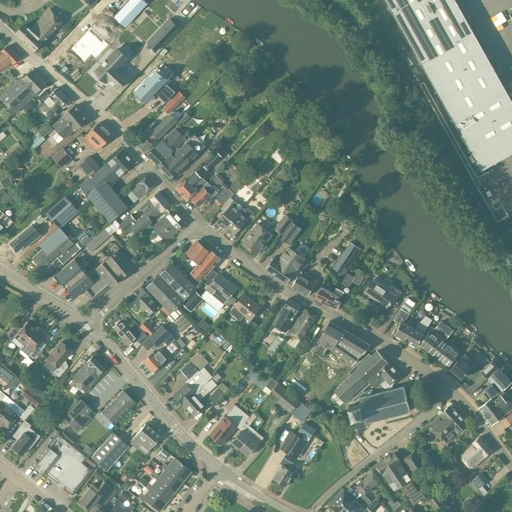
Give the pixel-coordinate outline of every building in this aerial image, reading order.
[(142,0),(131,0),(115,17),(125,27),(147,4),(142,0)] [(443,0),(373,0),(463,159),(460,161),(464,168),(467,166),(472,175),(511,153),(511,121),(506,110),(443,0)] [(503,27),(511,21),(511,7),(497,16),(503,27)] [(50,9),(31,29),(25,24),(15,34),(35,52),(65,20),(55,11),(55,12),(50,9)] [(158,33),(149,42),(158,50),(176,32),(168,25),(160,34),(158,33)] [(110,43),(106,39),(93,27),(81,39),(80,39),(80,40),(77,44),(76,44),(72,48),(86,61),(93,53),(97,57),(110,43)] [(0,72),(21,58),(9,46),(0,52),(0,72)] [(402,60),(397,50),(390,54),(396,63),(402,60)] [(103,62),(96,70),(106,80),(108,78),(111,80),(110,81),(114,84),(117,86),(127,76),(118,68),(124,61),(114,51),(107,59),(106,58),(103,61),(104,62),(103,62)] [(33,70),(24,79),(21,76),(18,80),(17,79),(0,95),(0,97),(15,114),(47,84),(33,70)] [(153,75),(139,90),(150,101),(159,90),(164,95),(173,86),(168,81),(167,81),(164,77),(164,76),(162,75),(157,71),(154,75),(153,75)] [(58,88),(39,107),(53,120),(72,101),(58,88)] [(169,113),(185,98),(178,91),(171,98),(172,99),(164,107),(169,113)] [(26,119),(34,112),(27,105),(9,120),(14,126),(24,117),(26,119)] [(65,117),(54,126),(60,132),(54,137),(60,143),(65,138),(66,139),(76,129),(77,130),(89,120),(76,105),(64,116),(65,117)] [(292,129),(304,116),(296,109),(284,122),(292,129)] [(176,119),(182,125),(191,116),(185,111),(182,114),(176,119)] [(163,132),(176,119),(182,114),(179,112),(173,112),(171,114),(152,132),(152,131),(139,144),(145,151),(164,132),(163,132)] [(114,136),(100,122),(85,138),(89,141),(87,143),(91,147),(93,145),(98,150),(114,136)] [(4,124),(0,127),(0,146),(6,153),(19,141),(4,124)] [(43,137),(53,129),(48,124),(39,132),(43,137)] [(158,165),(186,139),(176,128),(148,154),(158,165)] [(173,152),(158,165),(172,178),(205,145),(195,134),(179,149),(177,147),(173,152)] [(61,168),(72,158),(63,147),(52,157),(61,168)] [(110,184),(120,176),(135,164),(123,150),(99,170),(99,169),(80,185),(110,222),(128,207),(110,184)] [(202,164),(207,170),(221,157),(216,152),(202,164)] [(80,165),(90,176),(100,166),(90,155),(80,165)] [(200,190),(207,183),(196,171),(177,189),(187,201),(191,197),(196,193),(197,194),(200,191),(200,190)] [(221,209),(231,198),(236,192),(230,187),(229,188),(223,182),(225,181),(217,173),(207,183),(200,190),(200,191),(197,194),(196,193),(191,197),(200,206),(212,195),(213,197),(214,196),(218,199),(215,202),(221,208),(221,209)] [(132,189),(135,192),(140,198),(155,186),(147,177),(132,189)] [(0,200),(4,205),(17,194),(13,189),(0,200)] [(137,234),(170,205),(159,192),(141,208),(146,213),(137,220),(132,215),(121,225),(126,231),(130,227),(137,234)] [(48,214),(60,228),(79,211),(66,197),(48,214)] [(225,229),(240,211),(235,206),(237,203),(231,198),(221,209),(225,212),(217,221),(225,229)] [(244,209),(241,212),(240,211),(225,229),(233,236),(241,227),(245,231),(255,218),(254,217),(254,215),(253,212),(250,210),(247,208),(244,209)] [(0,235),(14,221),(1,209),(0,210),(0,235)] [(165,241),(186,223),(174,209),(167,215),(153,228),(165,241)] [(45,212),(35,221),(38,225),(49,217),(45,212)] [(281,235),(293,219),(285,213),(273,229),(281,235)] [(289,245),(301,229),(292,222),(279,238),(289,245)] [(256,254),(271,234),(258,223),(243,243),(256,254)] [(16,250),(18,253),(40,235),(32,225),(26,230),(10,243),(11,244),(9,245),(14,251),(16,250)] [(60,228),(46,240),(41,244),(45,248),(34,258),(44,270),(58,257),(64,264),(93,238),(86,230),(84,230),(77,237),(77,238),(79,240),(76,242),(75,241),(73,242),(60,228)] [(91,252),(110,235),(104,228),(85,245),(91,252)] [(199,262),(211,249),(205,243),(203,245),(198,241),(188,252),(199,262)] [(361,249),(350,242),(333,268),(343,275),(361,249)] [(140,264),(146,258),(131,243),(125,248),(140,264)] [(287,283),(300,265),(305,258),(290,246),(284,254),(279,262),(273,257),(266,268),(287,283)] [(112,286),(134,267),(119,249),(97,268),(103,275),(95,281),(76,259),(57,275),(76,298),(84,291),(87,294),(105,278),(112,286)] [(192,271),(191,272),(201,281),(202,280),(222,258),(211,249),(199,262),(199,263),(192,271)] [(185,300),(198,288),(173,262),(161,274),(185,300)] [(302,270),(299,275),(292,286),(308,296),(318,279),(302,270)] [(197,285),(201,281),(191,272),(187,276),(197,285)] [(347,273),(341,283),(349,288),(352,282),(359,286),(364,276),(357,272),(355,277),(347,273)] [(223,304),(228,299),(237,289),(219,273),(206,289),(214,296),(213,296),(223,304)] [(185,300),(160,274),(148,286),(172,312),(177,308),(185,300)] [(387,307),(396,295),(374,279),(365,292),(387,307)] [(315,298),(325,304),(332,291),(322,285),(315,298)] [(149,316),(160,305),(142,286),(131,297),(149,316)] [(336,287),(334,292),(332,291),(325,304),(335,309),(342,296),(344,292),(336,287)] [(190,311),(203,298),(195,290),(183,303),(190,311)] [(251,318),(260,307),(244,294),(231,310),(240,318),(244,313),(251,318)] [(297,313),(301,306),(289,299),(273,325),(285,332),(289,325),(296,314),(297,313)] [(177,308),(168,317),(172,322),(182,314),(177,308)] [(287,335),(290,337),(287,342),(295,348),(298,343),(299,343),(312,324),(313,324),(318,316),(304,308),(287,335)] [(400,308),(393,320),(399,324),(402,319),(405,321),(410,314),(400,308)] [(414,327),(412,326),(414,323),(408,320),(406,323),(403,321),(395,334),(403,339),(402,340),(409,343),(409,342),(417,347),(425,333),(432,319),(426,316),(414,327)] [(130,345),(137,339),(141,344),(149,337),(148,337),(149,336),(144,330),(143,331),(136,337),(122,320),(114,327),(130,345)] [(149,336),(149,335),(156,330),(147,320),(139,326),(143,331),(144,330),(149,336)] [(353,365),(364,353),(370,345),(330,321),(319,341),(320,342),(315,351),(323,356),(328,347),(353,365)] [(432,330),(428,334),(420,344),(421,345),(419,348),(427,352),(428,350),(429,351),(435,343),(436,343),(440,338),(438,337),(441,334),(447,326),(441,321),(435,329),(433,331),(432,330)] [(12,340),(14,338),(23,345),(36,329),(27,322),(22,328),(15,327),(7,336),(12,340)] [(148,337),(149,337),(158,347),(164,341),(168,346),(176,340),(163,324),(149,336),(148,337)] [(448,326),(447,326),(441,334),(446,339),(453,330),(448,326)] [(44,347),(40,344),(45,337),(36,329),(23,345),(19,349),(27,356),(33,360),(44,347)] [(281,342),(276,338),(269,348),(275,352),(281,342)] [(448,344),(444,341),(440,338),(436,343),(435,343),(429,351),(440,360),(446,351),(444,350),(448,344)] [(48,359),(57,367),(53,372),(58,377),(68,367),(65,362),(73,353),(61,343),(48,359)] [(446,351),(440,360),(449,366),(459,353),(448,345),(448,344),(444,350),(446,351)] [(155,353),(154,352),(144,361),(154,372),(164,363),(163,363),(169,358),(161,348),(155,353)] [(392,385),(401,375),(378,351),(372,357),(369,354),(334,389),(336,391),(332,395),(341,404),(345,401),(348,399),(351,402),(357,397),(365,392),(364,391),(372,383),(376,388),(386,379),(392,385)] [(200,353),(181,370),(190,380),(200,372),(199,371),(209,363),(200,353)] [(472,368),(468,364),(471,361),(471,359),(465,353),(461,357),(462,358),(451,369),(461,378),(472,368)] [(99,374),(104,368),(92,356),(73,376),(80,382),(77,385),(85,393),(101,375),(99,374)] [(493,361),(492,361),(481,372),(488,379),(489,377),(499,368),(493,361)] [(250,377),(248,379),(268,395),(278,382),(273,378),(270,381),(268,380),(266,382),(264,381),(267,377),(261,372),(259,375),(251,368),(246,374),(250,377)] [(489,377),(488,379),(492,383),(500,393),(511,382),(511,381),(499,368),(489,377)] [(13,377),(9,373),(4,379),(8,383),(13,377)] [(61,388),(70,378),(65,374),(56,383),(61,388)] [(201,387),(208,381),(203,375),(190,387),(186,382),(174,394),(183,404),(201,387)] [(201,387),(183,404),(194,416),(206,405),(200,399),(216,385),(211,379),(208,381),(201,387)] [(278,382),(268,395),(290,413),(301,401),(278,382)] [(492,383),(484,389),(491,398),(479,407),(484,414),(487,411),(488,412),(491,410),(495,413),(507,403),(506,401),(500,393),(492,383)] [(366,422),(411,410),(404,386),(373,394),(372,390),(367,391),(368,396),(360,398),(361,403),(349,406),(353,419),(365,416),(366,422)] [(219,388),(209,398),(215,404),(225,393),(219,388)] [(102,412),(112,422),(114,424),(135,402),(123,391),(102,412)] [(14,403),(1,392),(0,392),(0,419),(9,408),(14,403)] [(40,400),(34,395),(30,401),(35,406),(40,400)] [(91,410),(80,399),(67,413),(73,419),(68,423),(77,433),(91,418),(87,414),(91,410)] [(316,406),(310,400),(307,404),(313,409),(316,406)] [(487,411),(484,414),(492,424),(504,415),(504,414),(511,408),(511,404),(509,401),(507,403),(506,401),(507,403),(495,413),(491,410),(488,412),(487,411)] [(14,403),(0,419),(0,427),(4,431),(17,415),(19,417),(24,411),(14,403)] [(19,417),(23,421),(34,408),(30,405),(24,411),(19,417)] [(222,444),(237,425),(239,427),(244,424),(250,417),(235,405),(211,435),(222,444)] [(458,432),(468,423),(450,405),(431,424),(434,428),(448,442),(458,432)] [(30,413),(34,417),(41,410),(37,406),(30,413)] [(24,421),(14,434),(19,439),(12,448),(14,450),(13,451),(18,455),(19,454),(21,455),(27,448),(28,450),(39,436),(28,428),(30,426),(24,421)] [(151,447),(160,437),(145,424),(136,435),(131,441),(137,446),(140,449),(145,453),(150,447),(151,447)] [(244,424),(239,427),(243,430),(232,442),(241,449),(251,436),(246,432),(249,429),(244,424)] [(291,430),(280,448),(297,459),(309,441),(291,430)] [(92,469),(84,462),(89,456),(58,431),(47,446),(59,457),(46,473),(72,494),(92,469)] [(106,471),(128,447),(113,433),(91,457),(106,471)] [(251,436),(241,449),(249,456),(259,443),(251,436)] [(473,467),(492,450),(480,436),(474,442),(475,444),(462,455),(473,467)] [(32,465),(44,475),(46,473),(59,457),(47,446),(32,465)] [(414,473),(425,466),(415,451),(404,458),(414,473)] [(402,485),(400,486),(404,492),(407,497),(408,498),(410,501),(412,502),(415,503),(419,501),(426,497),(420,489),(417,491),(410,480),(411,478),(399,462),(400,461),(394,452),(385,458),(396,476),(397,476),(399,478),(400,481),(402,485)] [(285,486),(294,472),(295,472),(294,472),(298,466),(283,457),(280,463),(282,464),(273,478),(285,486)] [(396,476),(385,458),(376,464),(381,473),(382,473),(394,490),(400,486),(402,485),(400,481),(399,478),(397,476),(396,476)] [(167,470),(183,482),(191,471),(176,459),(169,467),(165,464),(162,468),(166,471),(167,470)] [(159,479),(175,492),(183,482),(167,470),(166,471),(161,477),(157,474),(154,477),(158,481),(159,479)] [(336,508),(339,511),(366,485),(371,490),(372,489),(371,489),(377,483),(380,481),(373,471),(369,475),(363,480),(362,480),(355,486),(357,488),(350,495),(344,489),(330,503),(331,503),(330,505),(334,509),(336,508)] [(472,480),(478,489),(487,482),(480,473),(472,480)] [(152,489),(167,502),(175,492),(159,479),(158,481),(153,487),(149,484),(146,487),(150,491),(152,489)] [(78,501),(84,506),(89,509),(94,503),(101,509),(116,491),(104,482),(98,489),(92,484),(89,488),(78,501)] [(366,485),(339,511),(356,511),(360,508),(362,510),(371,501),(366,495),(371,490),(366,485)] [(152,489),(150,491),(145,497),(141,494),(138,497),(143,502),(144,500),(159,511),(167,502),(152,489)] [(443,504),(436,495),(430,500),(436,509),(443,504)] [(367,508),(370,511),(374,511),(383,503),(377,498),(367,508)] [(124,511),(123,511),(117,506),(121,502),(117,499),(112,504),(114,506),(109,511),(124,511)] [(391,499),(385,505),(389,509),(395,503),(391,499)] [(392,511),(401,504),(398,501),(389,510),(391,511),(392,511)]
